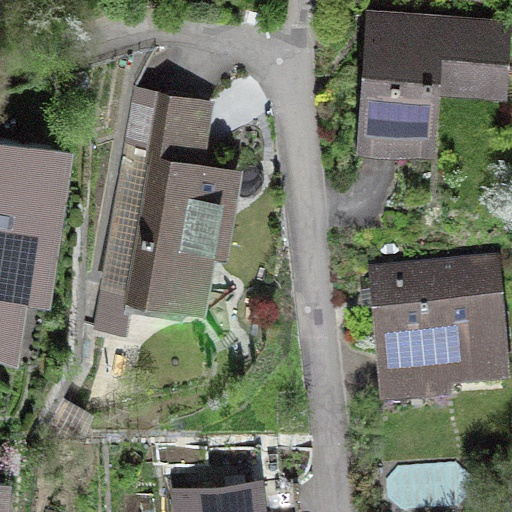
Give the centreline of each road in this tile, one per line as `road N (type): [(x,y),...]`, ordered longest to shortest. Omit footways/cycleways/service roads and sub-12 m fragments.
road 1 (residential): [(291,53),(348,511)]
road 2 (residential): [(155,24),(291,53)]
